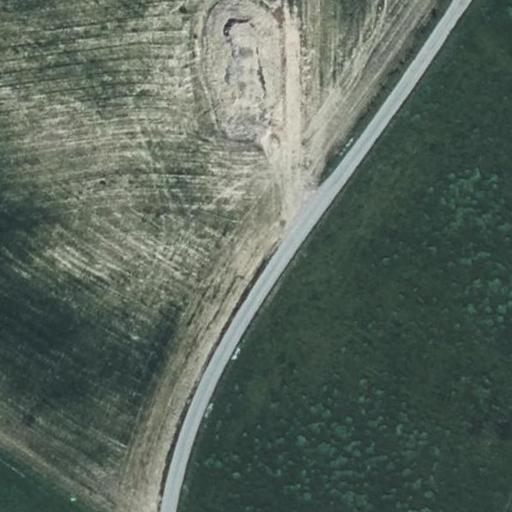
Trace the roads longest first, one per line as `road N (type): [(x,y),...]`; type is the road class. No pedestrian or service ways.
road 1 (unclassified): [(168,511),(217,348),(466,0)]
road 2 (track): [(286,0),(293,138),(285,248)]
